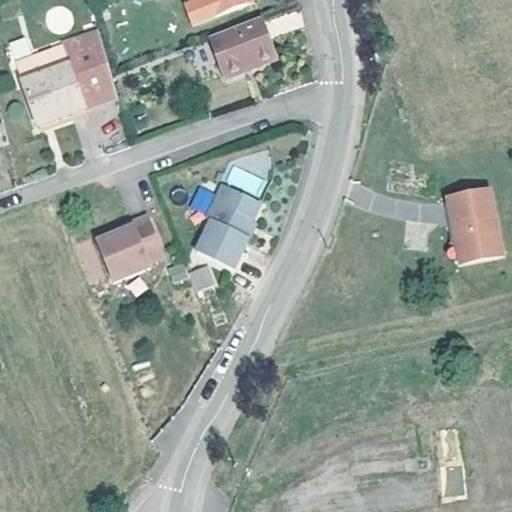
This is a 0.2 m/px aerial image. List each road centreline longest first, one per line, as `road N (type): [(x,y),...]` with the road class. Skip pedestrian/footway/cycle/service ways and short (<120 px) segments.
road 1 (unclassified): [(342,94),(297,247),(205,427),(174,511)]
road 2 (residential): [(342,94),(0,210)]
